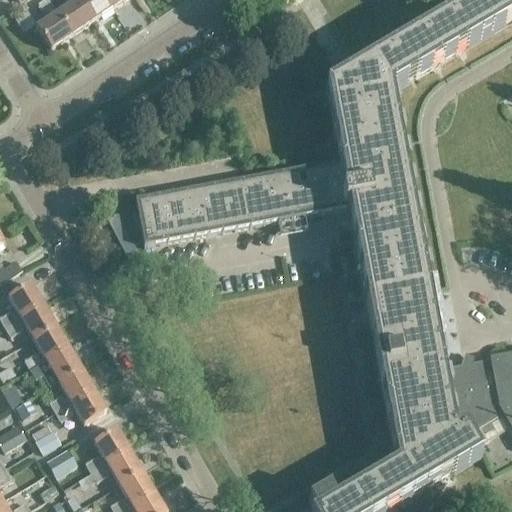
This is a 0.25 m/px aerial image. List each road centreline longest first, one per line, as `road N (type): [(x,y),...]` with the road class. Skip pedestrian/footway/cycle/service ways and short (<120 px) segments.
road 1 (residential): [(221,511),(3,148)]
road 2 (tertiary): [(229,0),(44,123)]
